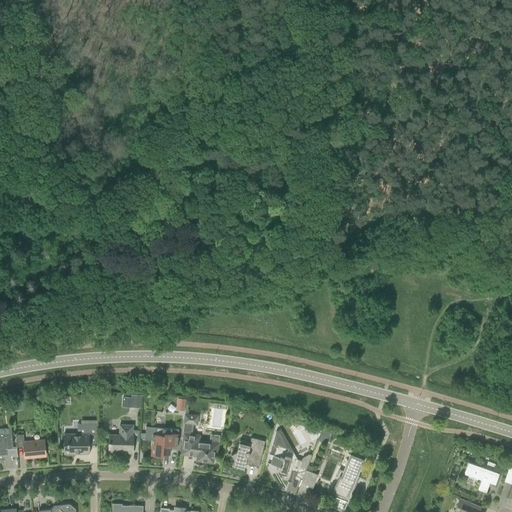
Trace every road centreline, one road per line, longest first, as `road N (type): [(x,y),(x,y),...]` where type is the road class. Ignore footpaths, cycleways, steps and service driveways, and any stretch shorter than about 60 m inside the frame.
road 1 (unclassified): [(0,373),(56,360),(177,356),(261,366),(415,406)]
road 2 (track): [(0,319),(328,249)]
road 3 (track): [(328,249),(464,225),(511,268)]
road 4 (track): [(365,127),(511,103)]
road 5 (residential): [(225,487),(92,475)]
